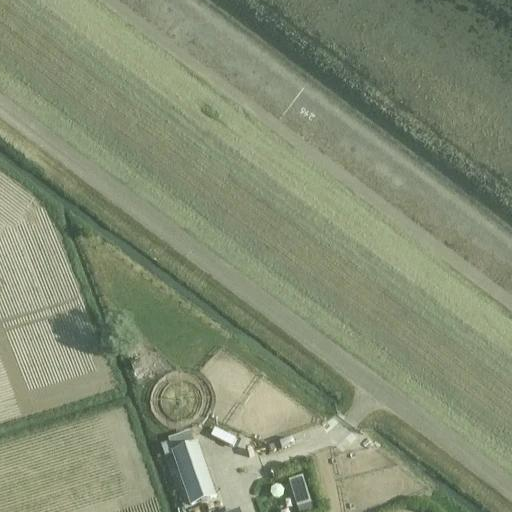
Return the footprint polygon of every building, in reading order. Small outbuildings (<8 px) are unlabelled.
[(140,364),(131,368),(134,376),(143,372),(140,364)] [(222,436),(218,444),(230,450),(234,442),(222,436)] [(188,437),(167,444),(168,446),(172,457),(190,508),(215,499),(197,448),(193,450),(188,437)] [(168,446),(160,449),(163,460),(172,457),(168,446)] [(312,507),(304,480),(289,484),(297,511),(312,507)]
